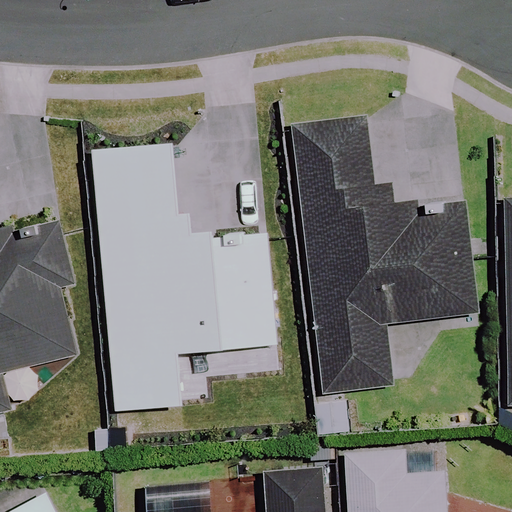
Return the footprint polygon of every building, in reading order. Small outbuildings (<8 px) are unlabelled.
[(389,184),(377,185),(370,120),(299,127),(320,323),(314,324),(325,437),(378,431),(374,390),(394,388),(387,325),(478,315),(465,199),(391,206),(389,184)] [(63,216),(41,121),(0,130),(0,415),(14,412),(5,374),(83,356),(56,236),(25,243),(21,226),(63,216)] [(184,214),(178,145),(97,151),(116,411),(185,406),(182,354),(279,346),(270,234),(201,239),(199,213),(184,214)] [(347,466),(350,511),(448,511),(445,474),(409,477),(407,450),(347,455),(347,466)] [(329,511),(327,468),(271,472),(274,511),(329,511)] [(58,511),(49,495),(16,511),(58,511)]
